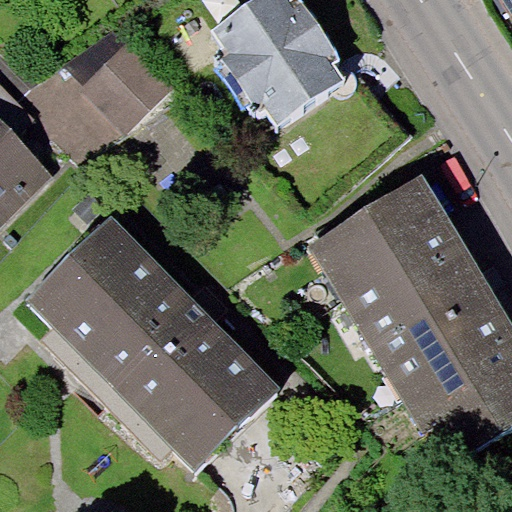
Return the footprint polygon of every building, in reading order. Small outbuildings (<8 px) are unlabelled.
[(250,0),(202,33),(214,51),(209,55),(217,79),(236,106),(255,119),(260,116),(270,130),(306,105),(293,87),(330,62),(323,38),(305,10),(290,0),(250,0)] [(511,0),(496,0),(511,24),(511,0)] [(124,42),(77,90),(124,135),(171,88),(124,42)] [(0,219),(9,228),(61,176),(0,114),(0,219)] [(458,259),(412,180),(298,247),(410,437),(440,420),(463,458),(511,429),(511,388),(502,372),(509,368),(474,309),(486,302),(470,275),(456,283),(446,266),(458,259)] [(193,476),(275,395),(244,365),(235,374),(214,354),(224,344),(204,325),(221,309),(200,288),(186,302),(161,278),(152,287),(129,264),(138,255),(101,219),(18,302),(193,476)]
